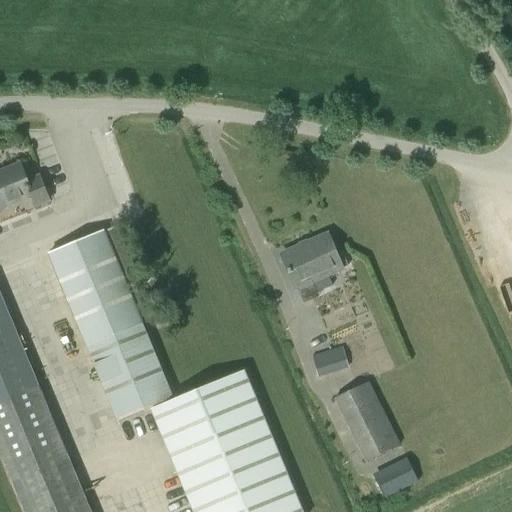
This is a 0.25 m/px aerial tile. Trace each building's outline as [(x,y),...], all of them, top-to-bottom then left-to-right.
[(36,207),(49,202),(40,178),(27,183),(20,165),(0,173),(0,210),(32,197),(36,207)] [(118,423),(150,409),(192,511),(303,511),(245,371),(173,400),(145,333),(104,233),(50,256),(118,423)] [(296,290),(313,282),(318,293),(332,286),(328,276),(343,270),(328,235),(281,255),(296,290)] [(0,452),(13,485),(24,511),(88,511),(68,463),(0,295),(0,452)] [(342,347),(312,357),(319,378),(349,368),(342,347)] [(368,382),(335,399),(351,432),(367,462),(400,446),(368,382)] [(383,497),(419,480),(408,457),(372,474),(383,497)]
